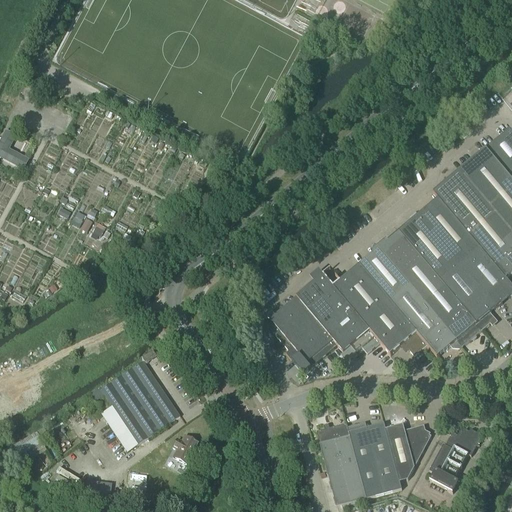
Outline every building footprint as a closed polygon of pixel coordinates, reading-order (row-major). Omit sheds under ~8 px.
[(511,134),(509,131),(486,151),(507,176),(511,171),(511,134)] [(0,140),(0,159),(23,172),(28,163),(8,152),(15,139),(6,134),(2,141),(0,140)] [(506,282),(511,277),(511,182),(507,176),(486,151),(471,163),(434,195),(439,201),(480,251),(506,282)] [(451,257),(460,268),(480,251),(439,201),(422,215),(418,218),(451,257)] [(67,220),(70,213),(59,210),(57,217),(67,220)] [(71,224),(78,228),(84,217),(76,213),(71,224)] [(441,285),(460,268),(451,257),(418,218),(399,235),(441,285)] [(445,290),(441,285),(399,235),(379,251),(426,306),(445,290)] [(379,251),(360,267),(427,348),(438,360),(457,344),(458,343),(426,306),(379,251)] [(511,298),(511,288),(506,282),(480,251),(460,268),(484,296),(496,311),(511,298)] [(414,359),(427,348),(360,267),(334,289),(340,296),(370,332),(381,346),(391,358),(404,347),(414,359)] [(491,316),(496,311),(484,296),(460,268),(441,285),(445,290),(482,334),(496,322),(491,316)] [(368,356),(381,346),(370,332),(340,296),(334,289),(324,277),(266,326),(289,354),(286,356),(304,377),(307,374),(310,378),(336,355),(333,352),(338,348),(346,358),(354,357),(363,350),(368,356)] [(462,350),(482,334),(445,290),(426,306),(458,343),(457,344),(462,350)] [(143,364),(111,386),(100,393),(137,448),(180,419),(153,379),(143,364)] [(367,430),(366,425),(348,430),(367,502),(402,493),(400,485),(384,426),(367,430)] [(367,502),(348,429),(347,426),(317,434),(337,510),(367,502)] [(400,485),(409,482),(432,438),(426,436),(424,428),(405,433),(404,427),(386,431),(384,426),(400,485)] [(470,435),(465,432),(461,440),(454,436),(446,449),(444,448),(430,475),(434,477),(431,484),(454,496),(460,485),(456,483),(469,458),(472,459),(477,449),(478,450),(486,437),(479,433),(478,436),(471,432),(470,435)] [(37,436),(6,454),(13,468),(45,449),(37,436)] [(173,450),(177,452),(173,460),(190,469),(195,458),(193,457),(198,446),(185,439),(182,445),(177,442),(173,450)] [(112,486),(88,483),(85,499),(93,501),(92,508),(104,510),(105,502),(109,503),(112,486)]
